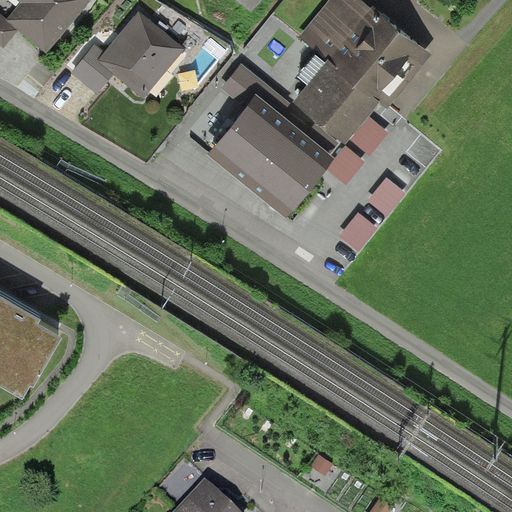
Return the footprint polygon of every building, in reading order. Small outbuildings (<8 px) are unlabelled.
[(91,0),(18,0),(21,2),(7,19),(6,19),(19,30),(46,52),(91,0)] [(237,0),(251,11),(260,0),(237,0)] [(364,0),(328,0),(299,36),(329,60),(381,103),(387,109),(432,53),(364,0)] [(106,52),(99,60),(115,73),(145,98),(185,49),(139,11),(129,23),(106,52)] [(0,44),(4,48),(19,30),(6,19),(7,19),(0,13),(0,44)] [(98,94),(115,73),(99,60),(106,52),(96,44),(72,73),(98,94)] [(308,85),(326,63),(316,55),(298,76),(308,85)] [(341,141),(345,144),(350,138),(370,116),(381,103),(329,60),(326,63),(308,85),(292,104),(282,115),(330,154),(341,141)] [(292,104),(241,63),(223,88),(246,107),(257,94),(282,115),(292,104)] [(282,115),(257,94),(246,107),(238,117),(208,154),(287,218),(327,168),(335,158),(330,154),(282,115)] [(389,133),(370,116),(350,138),(370,155),(389,133)] [(346,146),(335,158),(327,168),(346,185),(364,162),(346,146)] [(405,192),(386,177),(368,200),(387,215),(405,192)] [(378,228),(358,212),(340,235),(359,250),(378,228)] [(0,370),(24,385),(62,321),(39,307),(41,303),(0,279),(0,370)] [(334,461),(319,451),(312,462),(327,472),(334,461)] [(238,511),(206,481),(178,510),(179,511),(238,511)] [(386,511),(394,503),(380,494),(367,511),(386,511)]
